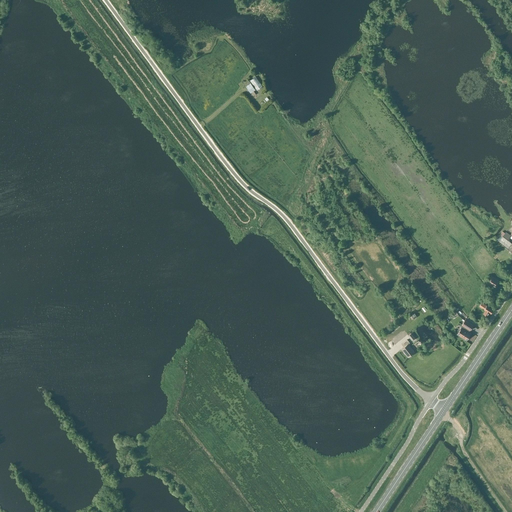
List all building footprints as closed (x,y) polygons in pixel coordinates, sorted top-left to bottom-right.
[(262,86),(256,77),(255,76),(250,80),(257,90),(262,86)] [(251,93),(253,96),(255,94),(253,91),(255,90),(250,83),(245,86),(250,93),(251,93)] [(511,243),(507,239),(510,235),(506,232),(499,241),(511,250),(511,251),(511,243)] [(500,281),(491,275),(486,282),(495,288),(500,281)] [(493,309),(487,305),(482,302),(479,306),(485,310),(483,313),(487,315),(489,312),(491,314),(493,309)] [(466,341),(470,334),(471,333),(468,331),(469,330),(470,330),(473,325),(464,320),(461,325),(460,327),(461,327),(456,334),(466,341)] [(404,347),(401,349),(408,357),(414,352),(408,344),(409,342),(407,339),(401,344),(404,347)]
